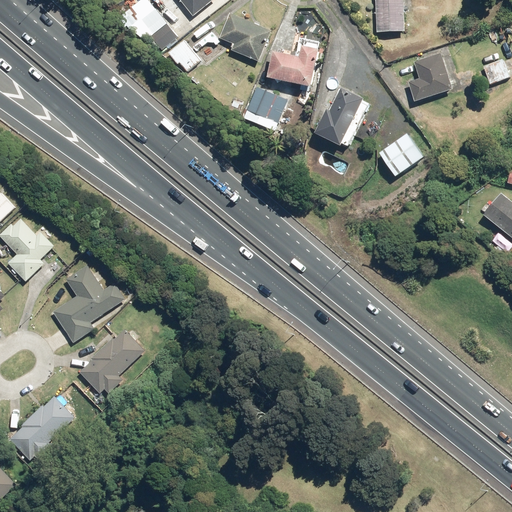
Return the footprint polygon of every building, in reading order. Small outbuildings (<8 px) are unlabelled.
[(183,0),(197,17),(219,0),(183,0)] [(409,31),(408,0),(376,0),(378,32),(409,31)] [(272,30),(232,14),(222,38),(238,44),(234,54),(258,64),(272,30)] [(153,35),(163,48),(191,27),(182,15),(153,35)] [(199,54),(212,42),(220,46),(223,42),(217,36),(214,32),(195,50),(199,54)] [(186,73),(202,60),(186,41),(170,54),(186,73)] [(280,54),(275,80),(317,87),(324,44),(305,41),(302,58),(280,54)] [(457,91),(443,55),(404,70),(418,106),(457,91)] [(511,72),(507,59),(484,67),(493,88),(511,80),(511,72)] [(291,101),(256,86),(243,116),(278,131),(291,101)] [(316,135),(344,150),(369,101),(340,87),(316,135)] [(380,154),(399,178),(427,157),(408,133),(380,154)] [(511,200),(503,193),(481,222),(511,246),(511,200)] [(0,196),(0,219),(14,207),(3,194),(0,196)] [(18,218),(1,236),(21,254),(10,265),(28,283),(61,250),(43,232),(38,237),(18,218)] [(97,330),(92,323),(118,308),(117,306),(128,300),(119,283),(107,289),(103,282),(101,284),(90,266),(70,279),(80,296),(55,311),(70,336),(71,336),(77,343),(97,330)] [(130,337),(85,375),(101,393),(146,355),(130,337)] [(59,399),(14,443),(33,461),(77,417),(59,399)] [(0,498),(14,485),(0,469),(0,498)]
